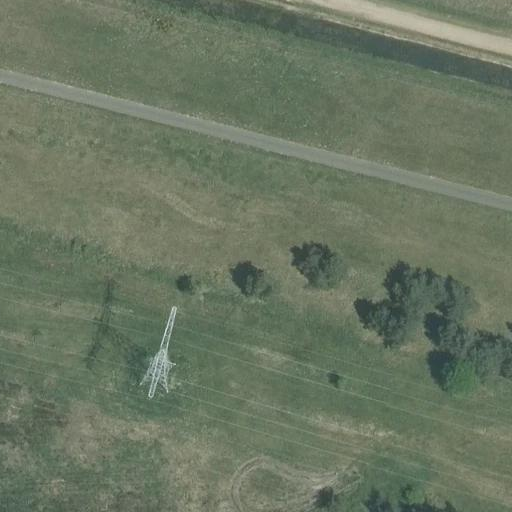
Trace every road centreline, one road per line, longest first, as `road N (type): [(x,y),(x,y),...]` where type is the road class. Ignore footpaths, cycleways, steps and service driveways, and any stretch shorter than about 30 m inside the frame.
road 1 (unclassified): [(0,74),(511,203)]
road 2 (track): [(316,0),(511,50)]
